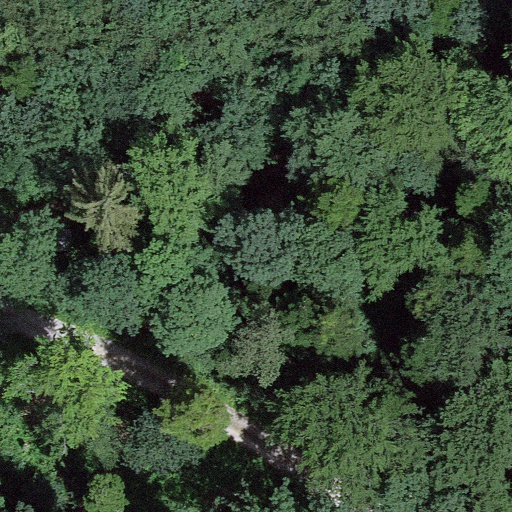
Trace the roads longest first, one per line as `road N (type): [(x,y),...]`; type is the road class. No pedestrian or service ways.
road 1 (track): [(0,233),(307,149),(511,33)]
road 2 (track): [(0,313),(357,511)]
